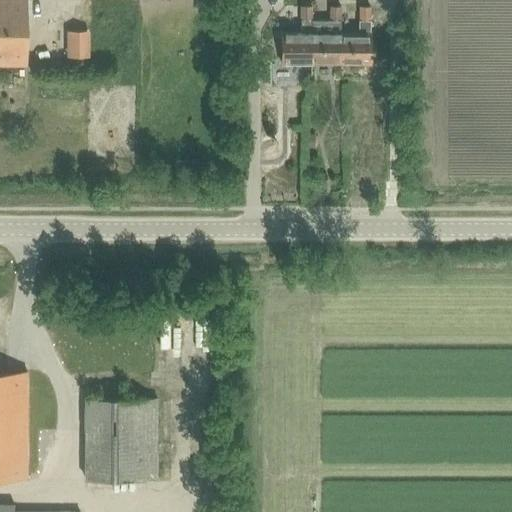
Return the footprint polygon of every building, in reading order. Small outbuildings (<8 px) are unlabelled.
[(0,0),(0,64),(25,65),(24,0),(0,0)] [(281,45),(281,62),(311,62),(311,31),(312,31),(312,20),(312,6),(299,6),(299,32),(281,32),(281,36),(278,36),(278,45),(281,45)] [(311,31),(311,62),(340,62),(340,31),(341,31),(341,6),(327,6),(327,21),(312,20),(312,31),(311,31)] [(340,31),(340,62),(370,62),(370,32),(371,32),(371,6),(355,6),(355,21),(358,21),(358,31),(341,31),(340,31)] [(66,61),(89,60),(88,32),(65,33),(66,61)] [(0,478),(26,479),(27,372),(0,371),(0,478)] [(157,480),(157,398),(84,397),(84,479),(157,480)] [(0,511),(79,511),(80,511),(14,510),(14,503),(0,503),(0,511)]
